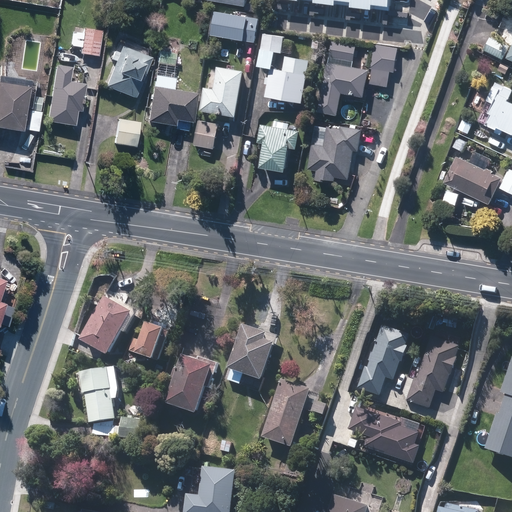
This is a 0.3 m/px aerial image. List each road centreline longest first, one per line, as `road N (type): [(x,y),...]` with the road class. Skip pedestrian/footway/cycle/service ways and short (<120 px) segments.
road 1 (secondary): [(500,281),(74,210)]
road 2 (residential): [(74,210),(0,474)]
road 3 (residential): [(500,281),(422,511)]
